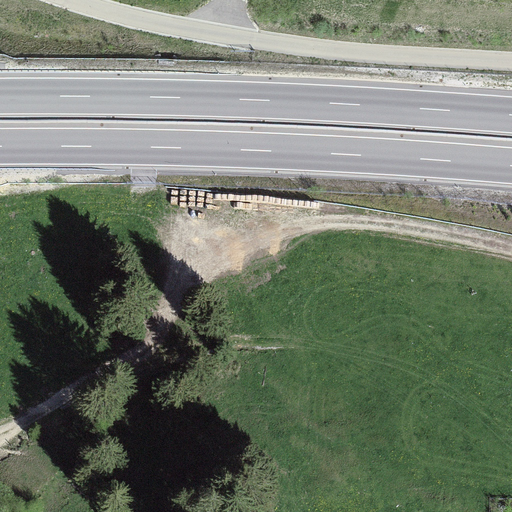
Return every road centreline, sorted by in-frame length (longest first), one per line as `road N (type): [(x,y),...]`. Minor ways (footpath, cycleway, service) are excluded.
road 1 (track): [(0,433),(141,365),(198,272),(259,233),(328,220),(511,247)]
road 2 (motorway): [(0,145),(511,165)]
road 3 (motorway): [(511,114),(0,95)]
road 4 (track): [(141,365),(206,354),(282,356)]
